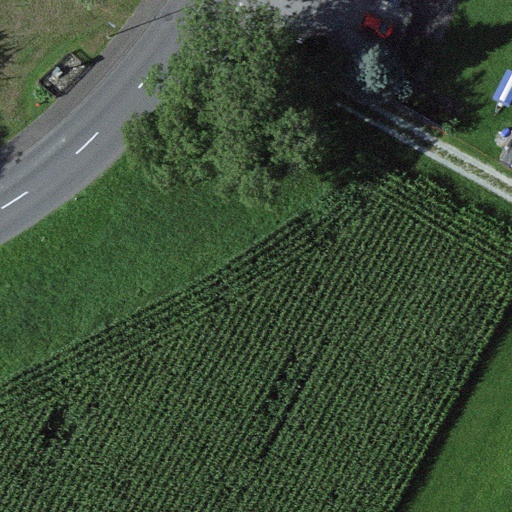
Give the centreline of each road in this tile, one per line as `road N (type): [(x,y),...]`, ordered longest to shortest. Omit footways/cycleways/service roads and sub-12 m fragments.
road 1 (track): [(511,182),(275,51),(205,2)]
road 2 (tertiary): [(0,208),(88,142),(206,0)]
